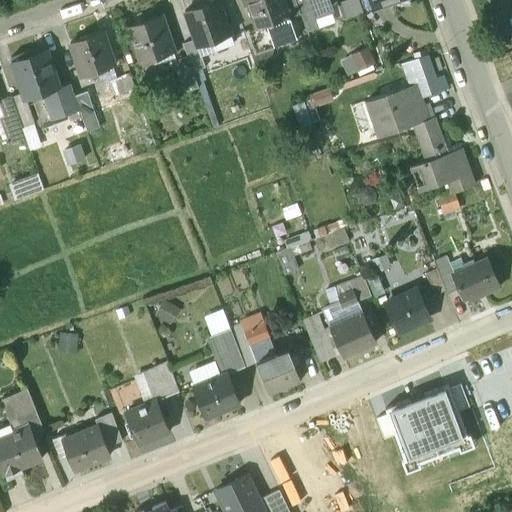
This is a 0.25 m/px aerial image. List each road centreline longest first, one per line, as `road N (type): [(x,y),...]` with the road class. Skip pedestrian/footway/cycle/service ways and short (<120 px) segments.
road 1 (residential): [(41,511),(511,318)]
road 2 (residential): [(451,0),(511,177)]
